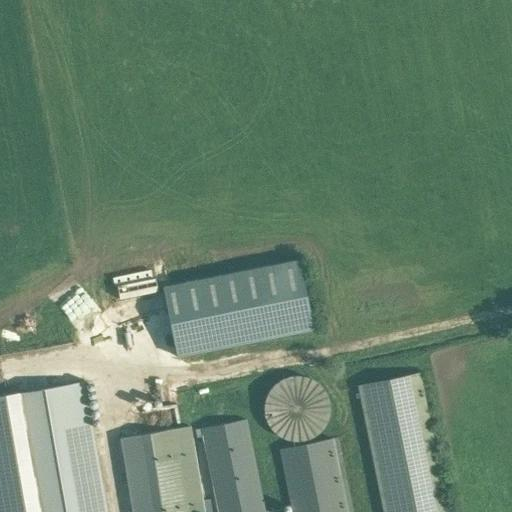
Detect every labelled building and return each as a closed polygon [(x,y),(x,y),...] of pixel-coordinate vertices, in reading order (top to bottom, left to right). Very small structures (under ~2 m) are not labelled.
[(163,286),(177,356),(314,329),(300,258),(163,286)] [(264,405),(264,408),(264,411),(265,414),(265,417),(266,420),(267,422),(269,425),(270,427),(272,430),(274,432),(276,434),(279,435),(281,437),(284,438),(286,439),(289,440),(292,441),(295,441),(298,441),(301,441),(303,441),(306,440),(309,439),(312,438),(314,437),(317,435),(319,433),(321,431),(323,429),(325,427),(326,424),(328,422),(329,419),(329,416),(330,413),(330,410),(330,407),(330,405),(330,402),(329,399),(328,396),(327,394),(325,391),(324,389),(322,387),(320,385),(318,383),(316,381),(313,379),(311,378),(308,377),(305,376),(302,376),(300,375),(297,375),(294,375),(291,376),(288,376),(286,377),(283,379),(280,380),(278,381),(276,383),(274,385),(272,387),(270,389),(269,392),(267,394),(266,397),(265,400),(265,403),(264,405)] [(448,511),(421,375),(359,387),(384,511),(347,511),(333,439),(280,449),(292,511),(448,511)] [(0,395),(0,511),(105,511),(83,381),(0,395)] [(203,428),(219,511),(264,511),(246,419),(203,428)] [(204,511),(191,426),(125,437),(137,511),(204,511)]
